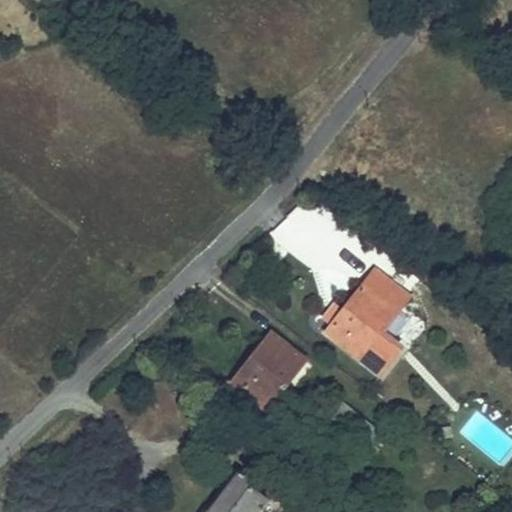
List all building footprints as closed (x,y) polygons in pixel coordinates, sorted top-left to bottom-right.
[(377,273),(330,334),(385,377),(406,350),(387,335),(413,301),(377,273)] [(274,332),(233,383),(268,411),(308,360),(274,332)] [(348,404),(331,424),(369,455),(385,435),(348,404)] [(459,430),(499,467),(511,452),(511,440),(477,409),(459,430)] [(247,484),(223,511),(279,511),(282,510),(247,484)]
